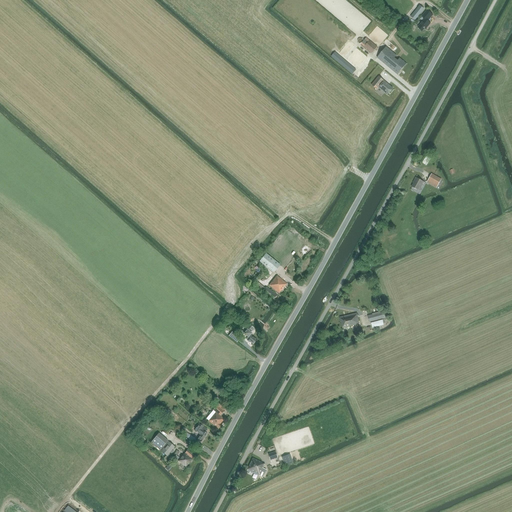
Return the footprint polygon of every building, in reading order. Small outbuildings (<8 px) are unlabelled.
[(427,11),(418,22),(421,25),(418,28),(422,32),(427,26),(428,27),(430,24),(428,21),(430,18),(432,15),(427,11)] [(374,50),(379,44),(368,35),(363,41),(374,50)] [(386,47),(377,57),(398,75),(406,64),(399,58),(398,60),(395,57),(396,55),(393,53),(386,47)] [(335,52),(331,56),(334,59),(349,72),(352,75),(356,70),(353,67),(351,70),(336,57),(338,55),(335,52)] [(388,95),(393,89),(379,77),(372,85),(377,90),(379,88),(388,95)] [(438,186),(441,180),(432,174),(428,181),(438,186)] [(414,183),(412,187),(419,191),(421,187),(422,188),(425,183),(416,178),(414,183)] [(259,262),(274,273),(280,265),(266,253),(259,262)] [(279,293),(286,284),(277,277),(275,280),(271,283),(269,286),(279,293)] [(255,286),(261,292),(262,292),(272,301),(277,295),(266,287),(259,281),(259,282),(253,278),(251,281),(256,286),(255,286)] [(369,316),(370,322),(371,322),(373,328),(384,325),(383,319),(385,319),(383,312),(369,316)] [(344,316),(340,317),(342,328),(359,325),(358,322),(359,322),(357,313),(344,316)] [(246,332),(244,334),(248,338),(246,340),(249,342),(250,342),(253,344),(256,340),(249,334),(254,328),(249,324),(244,330),(246,332)] [(240,338),(232,332),(229,336),(236,342),(240,338)] [(216,412),(209,421),(218,429),(221,425),(220,424),(225,419),(221,416),(222,415),(221,414),(225,408),(219,403),(213,410),(216,412)] [(205,433),(207,430),(199,424),(194,431),(200,435),(197,441),(201,443),(207,434),(205,433)] [(159,433),(151,442),(160,450),(168,441),(159,433)] [(195,439),(189,435),(187,438),(197,447),(200,444),(196,441),(195,439)] [(168,441),(160,450),(162,451),(161,452),(166,456),(172,450),(175,447),(168,441)] [(185,468),(195,456),(187,451),(183,456),(183,455),(178,461),(185,468)] [(268,454),(270,460),(278,458),(276,452),(268,454)] [(282,457),(283,461),(286,460),(288,464),(292,463),(291,460),(289,454),(282,457)] [(263,468),(264,464),(261,463),(261,462),(253,458),(247,470),(258,476),(263,478),(266,470),(263,468)]
